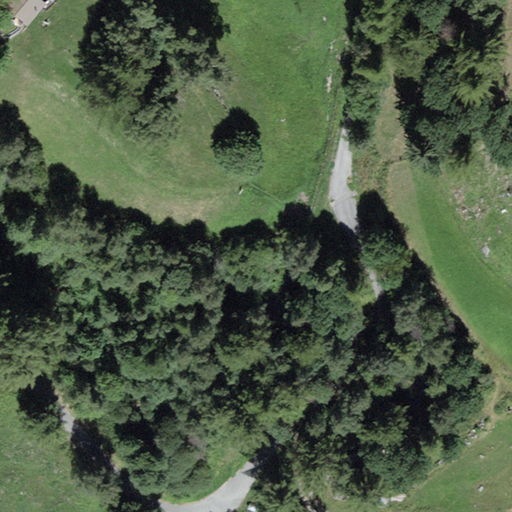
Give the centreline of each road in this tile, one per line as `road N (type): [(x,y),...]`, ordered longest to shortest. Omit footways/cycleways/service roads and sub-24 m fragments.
road 1 (residential): [(362,0),(339,177),(348,224),(400,336),(396,356),(336,388),(218,500),(193,511)]
road 2 (residential): [(191,511),(150,502),(0,364)]
